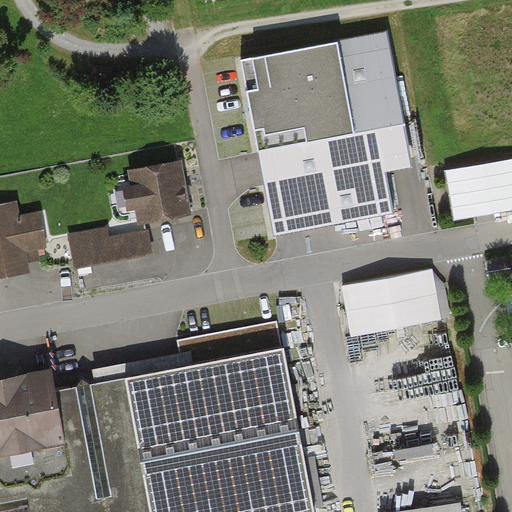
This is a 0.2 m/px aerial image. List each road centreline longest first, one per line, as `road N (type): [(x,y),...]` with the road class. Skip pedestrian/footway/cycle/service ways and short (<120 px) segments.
road 1 (residential): [(232,287),(511,234)]
road 2 (residential): [(232,287),(191,45)]
road 3 (residential): [(0,330),(232,287)]
road 4 (track): [(24,0),(35,24),(69,51),(115,64),(191,45)]
